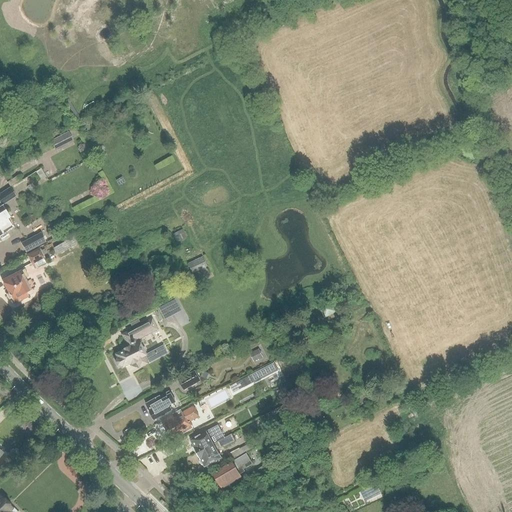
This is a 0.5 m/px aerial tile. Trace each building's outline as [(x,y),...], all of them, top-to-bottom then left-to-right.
[(69,130),(50,140),(55,149),(74,139),(69,130)] [(173,157),(159,164),(161,169),(175,161),(173,157)] [(37,171),(42,179),(46,177),(41,169),(37,171)] [(18,174),(7,181),(10,186),(21,180),(18,174)] [(0,193),(0,204),(1,206),(16,197),(9,187),(0,193)] [(0,239),(2,242),(9,237),(5,231),(11,227),(6,220),(9,218),(2,207),(0,207),(0,239)] [(186,228),(176,233),(180,241),(190,236),(186,228)] [(45,242),(40,233),(20,244),(25,252),(45,242)] [(53,248),(57,255),(76,244),(73,237),(53,248)] [(27,256),(32,265),(36,263),(38,267),(46,263),(43,258),(45,257),(40,249),(27,256)] [(203,256),(188,263),(193,272),(207,266),(203,256)] [(8,293),(7,294),(7,296),(7,297),(8,298),(9,299),(10,298),(11,300),(16,298),(18,302),(28,296),(26,292),(30,290),(22,275),(26,273),(24,269),(1,281),(8,293)] [(161,306),(166,318),(184,310),(179,298),(161,306)] [(326,316),(338,313),(334,300),(322,304),(326,316)] [(283,329),(288,338),(318,322),(313,313),(283,329)] [(139,345),(138,345),(136,340),(156,330),(151,319),(121,335),(127,346),(122,349),(123,350),(115,355),(117,358),(116,359),(115,363),(117,365),(120,366),(121,365),(122,368),(130,363),(131,365),(136,363),(138,368),(146,364),(143,357),(145,356),(139,345)] [(259,349),(250,353),(255,361),(264,357),(259,349)] [(272,364),(250,376),(254,383),(276,371),(272,364)] [(196,371),(179,380),(185,391),(202,382),(196,371)] [(250,376),(240,381),(244,388),(254,383),(250,376)] [(171,390),(159,397),(145,405),(154,420),(170,411),(168,408),(178,403),(171,390)] [(215,391),(205,406),(211,410),(221,395),(215,391)] [(185,412),(182,414),(173,419),(175,421),(164,427),(170,437),(181,431),(183,433),(192,428),(189,422),(199,417),(193,407),(185,412)] [(213,445),(224,439),(217,426),(190,441),(197,453),(213,445)] [(231,435),(224,439),(213,445),(197,453),(200,459),(199,461),(201,464),(203,464),(204,467),(212,463),(214,463),(216,462),(216,461),(220,459),(216,450),(222,447),(223,448),(235,442),(231,435)] [(241,449),(230,454),(233,460),(255,449),(252,444),(241,449)] [(251,463),(245,454),(212,474),(221,489),(240,478),(238,474),(243,471),(242,469),(251,463)] [(265,467),(254,472),(257,479),(268,473),(265,467)] [(0,511),(14,511),(0,497),(0,496),(0,511)]
